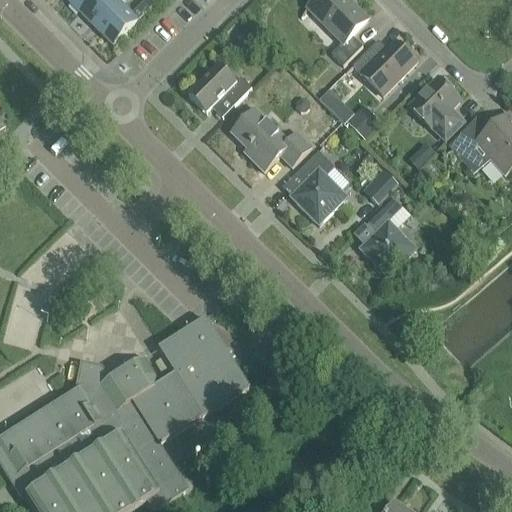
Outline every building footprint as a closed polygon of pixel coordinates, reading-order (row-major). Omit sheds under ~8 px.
[(64,0),(79,15),(93,0),(64,0)] [(93,0),(79,15),(96,32),(121,6),(114,0),(93,0)] [(343,70),(363,50),(351,39),(367,23),(343,0),(319,0),(308,11),(342,46),(331,58),(343,70)] [(152,10),(145,3),(132,17),(121,6),(96,32),(113,49),(152,10)] [(416,67),(395,46),(387,53),(378,44),(352,70),(383,100),(416,67)] [(219,69),(188,100),(206,118),(221,103),(227,103),(234,110),(251,92),(241,82),(236,86),(219,69)] [(449,114),(459,104),(438,83),(410,111),(431,133),(432,131),(445,144),(462,127),(449,114)] [(251,163),(264,176),(280,160),(292,172),(312,152),(297,137),(288,146),(255,113),(231,137),(254,160),(251,163)] [(489,162),(505,179),(511,173),(511,121),(509,118),(481,142),(469,128),(448,151),(460,165),(463,163),(473,176),(489,162)] [(290,201),(318,229),(347,201),(325,179),(334,171),(318,156),(297,177),(306,185),(290,201)] [(377,209),(397,189),(383,175),(373,185),(377,189),(367,199),(377,209)] [(405,242),(419,228),(393,203),(367,229),(375,238),(360,253),(388,282),(416,253),(405,242)] [(0,269),(19,260),(25,273),(59,257),(37,211),(0,228),(0,269)] [(73,394),(1,440),(0,440),(0,472),(7,484),(11,481),(30,511),(134,511),(145,505),(148,511),(157,511),(187,494),(165,459),(158,448),(248,391),(203,321),(156,351),(172,377),(159,385),(143,359),(97,389),(94,385),(83,383),(84,379),(83,379),(79,395),(73,394)]
